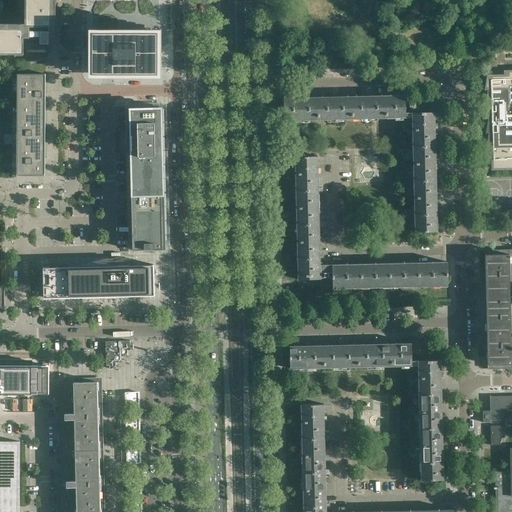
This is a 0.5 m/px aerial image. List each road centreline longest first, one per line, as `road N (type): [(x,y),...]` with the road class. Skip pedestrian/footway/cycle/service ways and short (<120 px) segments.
road 1 (secondary): [(204,0),(216,511)]
road 2 (secondary): [(261,511),(252,0)]
road 3 (residential): [(461,236),(457,86),(281,83)]
road 4 (residential): [(22,334),(23,193),(74,189),(75,91)]
road 5 (residential): [(177,91),(180,331)]
road 6 (residential): [(460,248),(334,251),(332,153)]
road 7 (residential): [(466,497),(341,500),(339,405)]
road 8 (residential): [(292,330),(461,321)]
road 9 (residential): [(22,334),(180,331)]
road 10 (residential): [(169,371),(148,380),(151,511)]
road 11 (residential): [(178,511),(169,371)]
road 12 (residential): [(45,511),(43,416),(0,416)]
